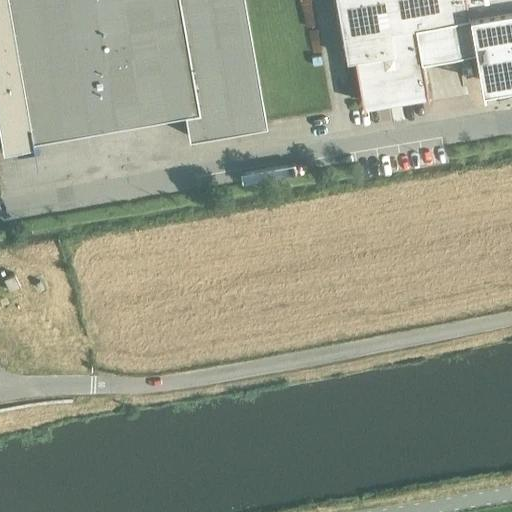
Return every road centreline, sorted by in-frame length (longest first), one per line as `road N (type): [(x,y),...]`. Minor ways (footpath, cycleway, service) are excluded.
road 1 (unclassified): [(0,213),(511,124)]
road 2 (tertiary): [(511,318),(179,382),(0,391)]
